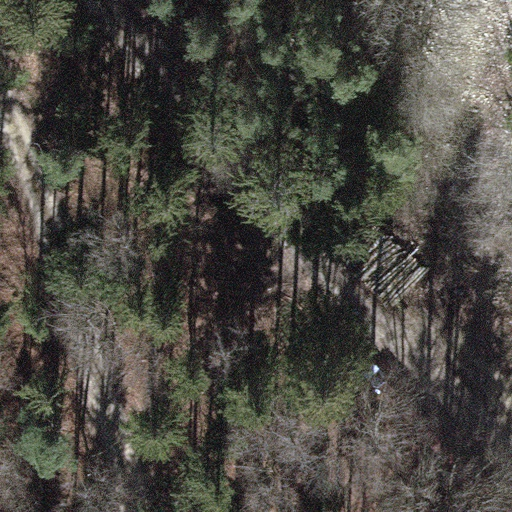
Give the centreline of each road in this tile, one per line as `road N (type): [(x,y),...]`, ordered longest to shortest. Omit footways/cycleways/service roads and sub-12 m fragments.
road 1 (track): [(511,467),(269,236),(117,0)]
road 2 (track): [(0,89),(77,257),(163,511)]
